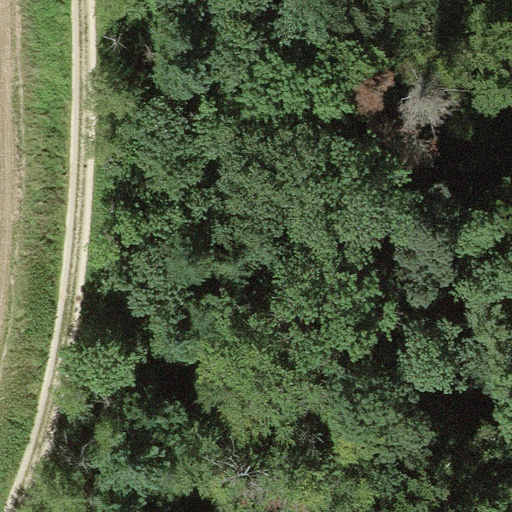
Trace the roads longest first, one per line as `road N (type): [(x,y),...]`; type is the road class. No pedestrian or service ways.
road 1 (track): [(12,511),(54,363),(72,240),(86,79),(79,0)]
road 2 (track): [(80,511),(107,480),(194,298),(231,52)]
